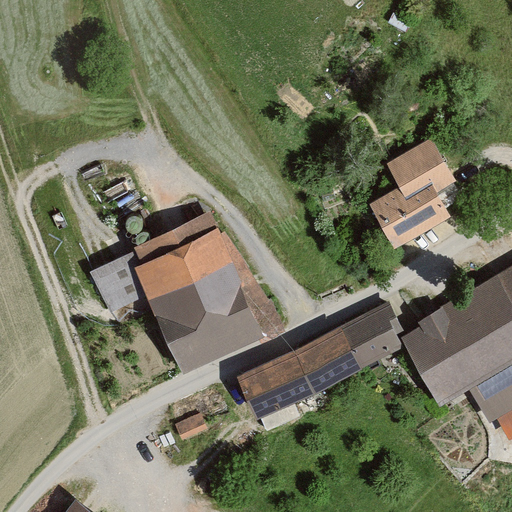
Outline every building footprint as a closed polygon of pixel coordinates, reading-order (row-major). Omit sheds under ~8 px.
[(405,244),(460,213),(447,191),(470,177),(444,132),(396,159),(411,184),(380,201),(405,244)] [(222,205),(132,248),(152,294),(188,364),(278,320),(222,205)] [(152,294),(132,248),(95,265),(116,311),(152,294)] [(511,271),(408,331),(451,405),(481,388),(502,424),(511,418),(511,271)] [(392,302),(247,375),(268,417),(413,344),(392,302)] [(107,511),(84,496),(72,511),(107,511)]
